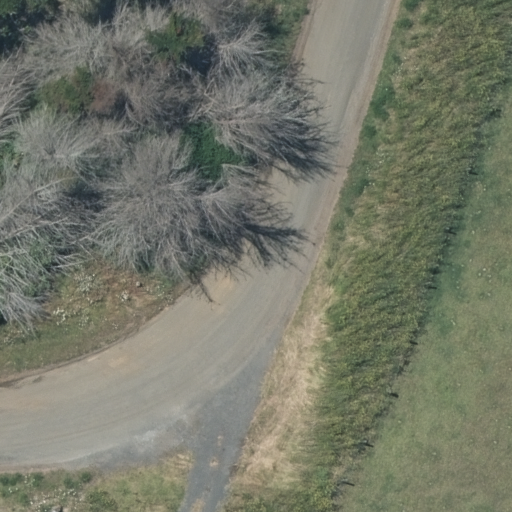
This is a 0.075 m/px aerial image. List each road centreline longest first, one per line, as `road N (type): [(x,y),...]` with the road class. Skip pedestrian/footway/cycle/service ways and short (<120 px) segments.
road 1 (unclassified): [(356,0),(274,227),(220,316),(162,360),(0,409)]
road 2 (track): [(162,360),(190,432),(180,511)]
